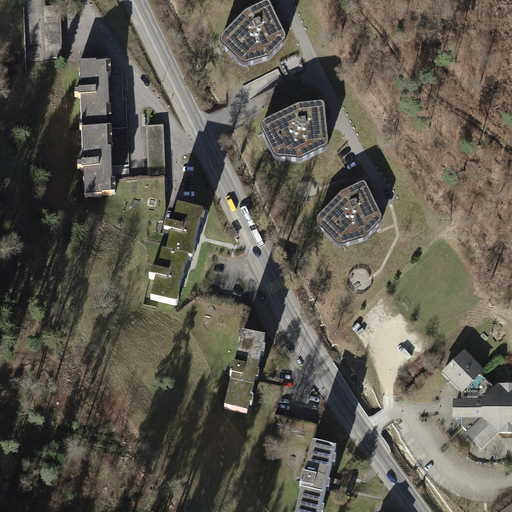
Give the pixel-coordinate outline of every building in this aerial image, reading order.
[(47,56),(65,56),(63,3),(45,4),(47,56)] [(286,37),(271,6),(269,4),(266,5),(247,14),(224,38),(222,41),(222,44),(224,48),(242,65),(245,67),(248,67),(270,61),(285,45),(286,42),(286,37)] [(108,63),(80,64),(83,132),(110,130),(108,63)] [(321,105),(299,108),(266,125),(264,126),(262,128),(262,131),(263,134),(275,159),(277,160),(280,161),(302,163),(326,150),(328,148),(329,144),(325,109),(324,107),(323,106),(321,105)] [(148,122),(150,171),(168,171),(166,121),(148,122)] [(110,130),(83,132),(87,198),(114,197),(110,130)] [(363,184),(343,194),(319,219),(318,220),(318,223),(318,225),(320,228),(338,246),(341,247),(343,247),(365,240),(381,224),(382,222),(383,220),(382,217),(367,185),(365,184),(363,184)] [(204,215),(179,210),(175,229),(168,227),(166,236),(172,237),(168,255),(194,261),(204,215)] [(179,307),(190,261),(163,255),(159,273),(152,272),(151,280),(157,282),(153,301),(179,307)] [(266,340),(244,335),(225,408),(247,414),(266,340)] [(511,386),(498,389),(466,353),(443,374),(466,400),(453,399),(453,417),(462,418),(463,430),(484,449),(500,436),(511,435),(511,386)] [(324,511),(339,450),(316,444),(299,511),(324,511)] [(511,511),(511,502),(498,511),(511,511)]
